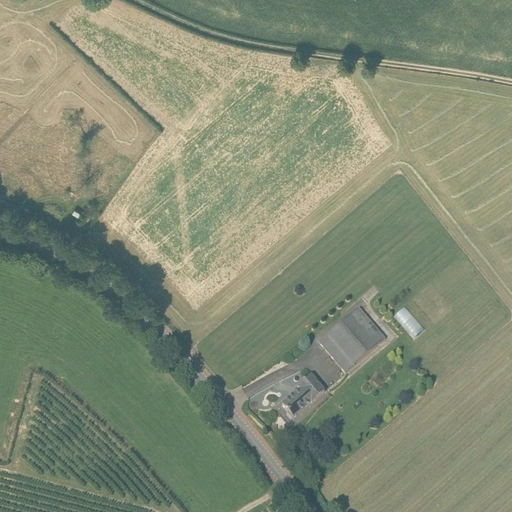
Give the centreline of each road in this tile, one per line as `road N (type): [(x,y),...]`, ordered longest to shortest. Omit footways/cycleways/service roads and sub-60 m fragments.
road 1 (secondary): [(307,511),(211,390),(121,294),(72,259),(0,232)]
road 2 (track): [(511,82),(232,39),(136,0)]
road 3 (track): [(153,511),(0,469)]
